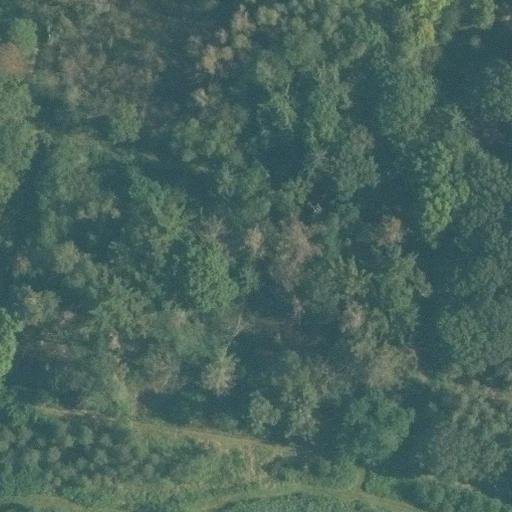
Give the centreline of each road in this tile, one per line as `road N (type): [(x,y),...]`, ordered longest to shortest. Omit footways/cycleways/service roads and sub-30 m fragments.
road 1 (track): [(464,224),(414,420),(437,458),(511,473)]
road 2 (track): [(51,0),(14,144)]
road 3 (track): [(511,92),(464,224)]
